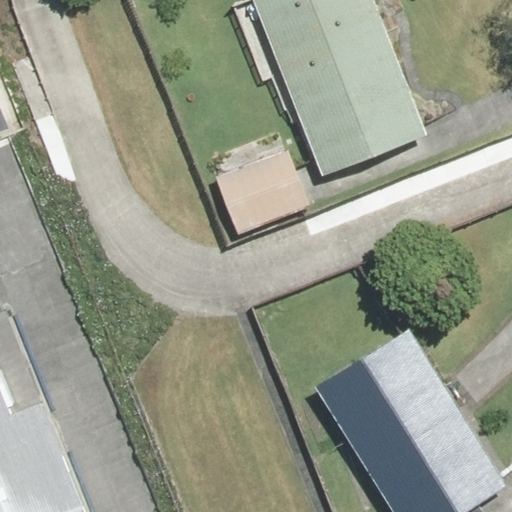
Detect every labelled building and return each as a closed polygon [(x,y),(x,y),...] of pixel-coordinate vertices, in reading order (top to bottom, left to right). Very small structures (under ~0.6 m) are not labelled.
[(368,0),(248,0),(318,175),(422,134),(368,0)] [(0,94),(0,122),(9,119),(0,94)] [(310,208),(284,147),(210,179),(236,239),(310,208)] [(402,331),(311,389),(390,511),(465,511),(503,488),(402,331)] [(0,511),(79,511),(40,408),(7,421),(0,401),(0,511)]
